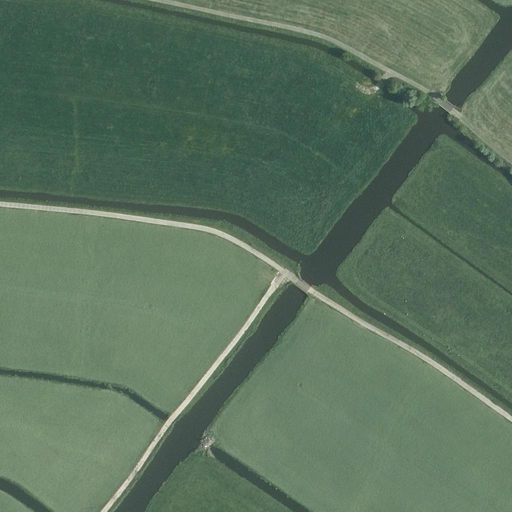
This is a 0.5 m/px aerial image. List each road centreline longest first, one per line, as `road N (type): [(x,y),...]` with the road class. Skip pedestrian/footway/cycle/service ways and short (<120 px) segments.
road 1 (track): [(0,206),(222,233),(511,424)]
road 2 (track): [(104,511),(285,273)]
road 3 (track): [(389,71),(326,37),(150,0)]
